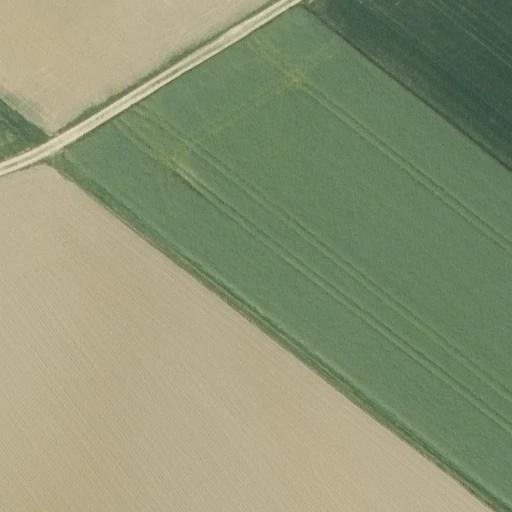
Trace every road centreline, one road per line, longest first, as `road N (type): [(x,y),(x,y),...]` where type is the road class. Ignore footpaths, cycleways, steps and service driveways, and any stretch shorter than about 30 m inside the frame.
road 1 (track): [(497,511),(0,112)]
road 2 (track): [(0,190),(61,164),(331,0)]
